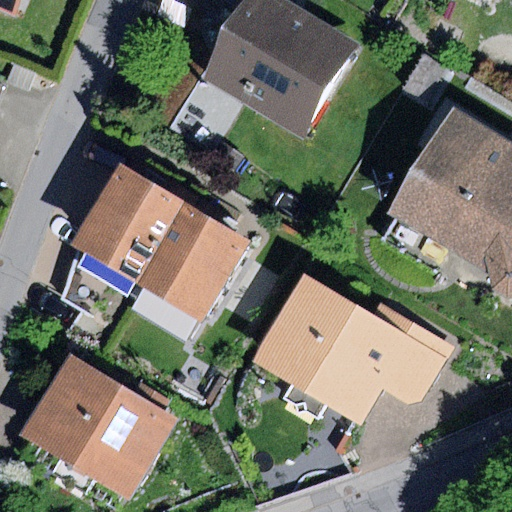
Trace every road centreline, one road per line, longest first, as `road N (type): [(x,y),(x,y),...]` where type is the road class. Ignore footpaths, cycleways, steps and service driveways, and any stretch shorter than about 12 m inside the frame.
road 1 (residential): [(116,0),(0,303)]
road 2 (residential): [(360,511),(511,443)]
